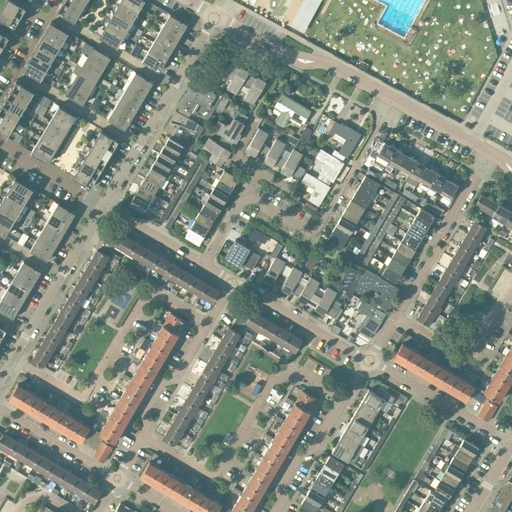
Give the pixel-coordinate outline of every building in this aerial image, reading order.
[(6,0),(3,5),(21,16),(26,6),(16,0),(6,0)] [(82,0),(63,0),(63,1),(81,11),(86,2),(82,0)] [(120,0),(118,4),(136,15),(140,7),(128,0),(120,0)] [(57,11),(75,21),(81,11),(63,1),(57,11)] [(114,12),(131,22),(136,15),(118,4),(114,12)] [(0,10),(0,16),(15,26),(21,16),(3,5),(0,10)] [(109,20),(127,30),(131,22),(114,12),(109,20)] [(164,23),(182,34),(188,24),(170,13),(164,23)] [(104,28),(122,38),(127,30),(109,20),(104,28)] [(46,29),(64,40),(69,32),(51,21),(46,29)] [(159,33),(176,43),(182,34),(164,23),(159,33)] [(100,36),(117,46),(122,38),(104,28),(100,36)] [(0,42),(4,45),(9,35),(0,29),(0,42)] [(42,37),(59,48),(64,40),(46,29),(42,37)] [(153,42),(171,52),(176,43),(159,33),(153,42)] [(37,45),(54,55),(59,48),(42,37),(37,45)] [(148,51),(165,62),(171,52),(153,42),(148,51)] [(32,53),(50,63),(54,55),(37,45),(32,53)] [(75,67),(88,75),(102,51),(93,46),(82,66),(77,63),(75,67)] [(102,51),(88,75),(101,83),(103,79),(99,76),(111,57),(102,51)] [(142,61),(159,71),(165,62),(148,51),(142,61)] [(28,60),(45,71),(50,63),(32,53),(28,60)] [(23,69),(40,79),(45,71),(28,60),(23,69)] [(242,83),(248,73),(249,71),(239,67),(239,68),(230,63),(224,73),(233,78),(227,87),(236,93),(242,83)] [(65,94),(74,99),(88,75),(75,67),(73,71),(77,74),(65,94)] [(130,81),(147,91),(153,82),(136,71),(130,81)] [(244,98),(253,103),(266,82),(256,77),(256,78),(248,73),(242,83),(250,88),(244,98)] [(74,99),(83,104),(94,84),(99,87),(101,83),(88,75),(74,99)] [(12,87),(29,98),(34,89),(17,79),(12,87)] [(124,90),(142,101),(147,91),(130,81),(124,90)] [(189,111),(195,101),(208,108),(216,94),(195,82),(192,87),(190,86),(178,105),(180,106),(189,111)] [(7,95),(25,105),(29,98),(12,87),(7,95)] [(119,100),(136,110),(142,101),(124,90),(119,100)] [(276,122),(284,126),(290,116),(303,124),(311,110),(282,93),(274,107),(282,111),(276,122)] [(3,103),(20,113),(25,105),(7,95),(3,103)] [(113,109),(131,119),(136,110),(119,100),(113,109)] [(0,107),(0,111),(16,121),(20,113),(3,103),(0,107)] [(59,104),(54,112),(72,123),(77,115),(59,104)] [(164,129),(174,135),(180,125),(194,132),(199,124),(188,118),(191,112),(189,111),(180,106),(177,111),(175,110),(164,129)] [(108,119),(125,129),(131,119),(113,109),(108,119)] [(224,135),(234,141),(235,142),(240,132),(239,131),(248,116),(238,110),(229,126),(219,120),(214,129),(223,135),(224,135)] [(0,121),(11,129),(16,121),(0,111),(0,121)] [(54,112),(50,120),(67,130),(72,123),(54,112)] [(50,120),(45,128),(63,138),(67,130),(50,120)] [(0,133),(6,137),(11,129),(0,121),(0,133)] [(345,156),(347,157),(361,134),(342,122),(341,124),(335,121),(329,132),(335,135),(336,133),(346,138),(339,151),(338,152),(345,156)] [(299,139),(304,142),(312,130),(306,127),(299,139)] [(45,128),(40,136),(58,146),(63,138),(45,128)] [(256,153),(265,158),(271,148),(270,148),(262,143),(268,133),(259,128),(246,149),(256,154),(256,153)] [(96,139),(113,149),(119,140),(101,129),(96,139)] [(206,155),(220,164),(223,158),(225,159),(229,149),(234,141),(224,135),(223,135),(219,143),(209,137),(204,146),(209,150),(206,155)] [(40,136),(36,143),(53,154),(58,146),(40,136)] [(164,145),(178,153),(183,145),(169,137),(164,145)] [(274,163),(282,168),(288,158),(287,158),(279,153),(285,144),(276,138),(270,148),(271,148),(265,158),(264,160),(273,164),(274,163)] [(90,148),(108,159),(113,149),(96,139),(90,148)] [(380,159),(387,163),(396,148),(389,144),(388,144),(385,142),(378,154),(381,156),(380,159)] [(31,152),(49,162),(53,154),(36,143),(31,152)] [(159,153),(173,161),(178,153),(164,145),(159,153)] [(85,158),(102,168),(108,159),(90,148),(85,158)] [(323,175),(331,180),(333,181),(344,162),(342,161),(345,156),(338,152),(339,151),(335,149),(331,155),(321,148),(316,157),(329,165),(323,175)] [(395,165),(399,167),(406,155),(402,152),(396,148),(387,163),(394,167),(395,165)] [(291,174),(299,179),(305,169),(297,164),(302,154),(293,149),(287,158),(288,158),(282,168),(281,170),(290,174),(291,174)] [(155,161),(168,169),(173,161),(159,153),(155,161)] [(197,164),(199,161),(202,156),(198,154),(193,162),(197,164)] [(401,171),(408,175),(416,160),(410,156),(409,157),(406,155),(399,167),(402,169),(401,171)] [(200,166),(204,169),(209,160),(202,156),(199,161),(202,163),(200,166)] [(79,167),(97,177),(102,168),(85,158),(79,167)] [(416,177),(419,179),(426,167),(423,165),(423,164),(416,160),(408,175),(414,179),(416,177)] [(150,170),(163,178),(168,169),(155,161),(150,170)] [(192,173),(197,164),(193,162),(188,170),(192,173)] [(196,175),(199,177),(204,169),(200,166),(196,175)] [(73,177),(91,187),(97,177),(79,167),(73,177)] [(367,172),(378,178),(381,173),(370,167),(367,172)] [(422,183),(428,187),(437,172),(430,168),(430,169),(426,167),(419,179),(423,181),(422,183)] [(220,178),(233,186),(238,177),(225,169),(220,178)] [(145,178),(159,186),(163,178),(150,170),(145,178)] [(187,181),(192,173),(188,170),(184,179),(187,181)] [(308,199),(319,205),(330,186),(328,185),(331,180),(323,175),(320,173),(317,179),(307,172),(301,181),(315,189),(308,199)] [(437,189),(440,191),(447,179),(444,177),(444,176),(437,172),(428,187),(435,191),(437,189)] [(191,183),(194,185),(199,177),(196,175),(191,183)] [(366,175),(361,183),(374,191),(379,183),(366,175)] [(11,186),(28,196),(33,188),(16,177),(11,186)] [(140,186),(154,194),(159,186),(145,178),(140,186)] [(215,186),(228,194),(233,186),(220,178),(215,186)] [(182,189),(187,181),(184,179),(179,187),(182,189)] [(442,196),(450,200),(452,197),(451,197),(458,185),(451,181),(447,179),(440,191),(444,193),(442,196)] [(186,191),(190,193),(194,185),(191,183),(186,191)] [(361,183),(356,191),(369,199),(374,191),(361,183)] [(6,193),(24,204),(28,196),(11,186),(6,193)] [(135,194),(149,202),(154,194),(140,186),(135,194)] [(210,194),(223,202),(228,194),(215,186),(210,194)] [(178,197),(182,189),(179,187),(174,195),(178,197)] [(402,193),(409,197),(411,193),(405,189),(402,193)] [(181,199),(185,201),(190,193),(186,191),(181,199)] [(356,191),(351,200),(365,208),(369,199),(356,191)] [(390,200),(393,202),(398,194),(395,192),(390,200)] [(2,201),(19,211),(24,204),(6,193),(2,201)] [(130,203),(144,211),(149,202),(135,194),(130,203)] [(205,202),(219,210),(223,202),(210,194),(205,202)] [(475,205),(492,215),(499,205),(481,194),(475,205)] [(173,205),(178,197),(174,195),(169,203),(173,205)] [(397,204),(400,207),(406,198),(402,196),(397,204)] [(176,207),(180,209),(185,201),(181,199),(176,207)] [(351,200),(346,208),(360,216),(365,208),(351,200)] [(385,208),(388,211),(393,202),(390,200),(385,208)] [(0,203),(0,210),(15,219),(19,211),(2,201),(0,203)] [(52,212),(70,223),(76,213),(58,202),(52,212)] [(200,210),(214,218),(219,210),(205,202),(200,210)] [(168,213),(173,205),(169,203),(164,211),(168,213)] [(430,209),(440,215),(444,210),(433,203),(432,205),(430,209)] [(392,213),(396,215),(400,207),(397,204),(392,213)] [(492,215),(505,223),(511,211),(499,204),(499,205),(492,215)] [(171,215),(175,218),(180,209),(176,207),(171,215)] [(416,216),(429,224),(434,215),(421,207),(416,216)] [(346,208),(341,216),(355,224),(360,216),(346,208)] [(380,217),(384,219),(388,211),(385,208),(380,217)] [(0,221),(10,227),(15,219),(0,210),(0,221)] [(195,219),(209,227),(214,218),(200,210),(195,219)] [(163,222),(168,213),(164,211),(159,220),(163,222)] [(47,221),(64,232),(70,223),(52,212),(47,221)] [(387,221),(391,223),(396,215),(392,213),(387,221)] [(166,224),(170,226),(175,218),(171,215),(166,224)] [(341,216),(336,224),(350,232),(352,228),(356,230),(359,226),(355,224),(341,216)] [(411,224),(425,232),(429,224),(416,216),(411,224)] [(375,225),(379,227),(384,219),(380,217),(375,225)] [(190,227),(204,235),(209,227),(195,219),(190,227)] [(467,232),(479,238),(486,226),(475,219),(467,232)] [(0,232),(5,235),(10,227),(0,221),(0,232)] [(41,231),(59,241),(64,232),(47,221),(41,231)] [(382,229),(386,231),(391,223),(387,221),(382,229)] [(332,232),(345,240),(346,240),(349,242),(353,234),(350,232),(336,224),(332,232)] [(406,232),(420,240),(425,232),(411,224),(406,232)] [(370,233),(374,235),(379,227),(375,225),(370,233)] [(100,236),(105,239),(115,244),(121,234),(107,226),(100,236)] [(185,235),(199,243),(204,235),(190,227),(185,235)] [(377,237),(381,239),(386,231),(382,229),(377,237)] [(36,240),(53,250),(59,241),(41,231),(36,240)] [(341,248),(345,250),(349,243),(345,241),(345,240),(332,232),(327,241),(340,249),(341,248)] [(401,240),(415,248),(420,240),(406,232),(401,240)] [(460,244),(472,251),(479,238),(467,232),(460,244)] [(115,244),(115,245),(127,252),(134,240),(122,233),(121,234),(115,244)] [(365,241),(369,243),(374,235),(370,233),(365,241)] [(373,245),(376,248),(381,239),(377,237),(373,245)] [(242,262),(252,269),(260,256),(249,249),(250,248),(235,239),(225,257),(240,266),(242,262)] [(30,250),(48,260),(53,250),(36,240),(30,250)] [(134,240),(127,252),(139,259),(146,248),(134,240)] [(396,248),(410,256),(415,248),(401,240),(396,248)] [(360,249),(364,252),(369,243),(365,241),(360,249)] [(453,256),(464,263),(472,251),(460,244),(453,256)] [(368,254),(371,256),(376,248),(373,245),(368,254)] [(90,261),(102,268),(109,255),(99,249),(98,248),(90,261)] [(146,248),(139,259),(152,266),(158,255),(146,248)] [(392,257),(405,265),(410,256),(396,248),(392,257)] [(355,258),(359,260),(364,252),(360,249),(355,258)] [(363,262),(366,264),(371,256),(368,254),(363,262)] [(158,255),(152,266),(164,273),(171,262),(158,255)] [(273,281),(282,286),(288,276),(287,276),(279,271),(285,261),(276,256),(263,277),(273,282),(273,281)] [(446,268),(457,275),(464,263),(453,256),(446,268)] [(387,265),(400,273),(405,265),(392,257),(387,265)] [(18,270),(36,280),(41,271),(24,260),(18,270)] [(83,273),(94,280),(102,268),(90,261),(83,273)] [(171,262),(164,273),(176,281),(183,269),(171,262)] [(378,271),(395,281),(400,273),(387,265),(383,263),(378,271)] [(290,291),(299,296),(305,286),(304,286),(296,281),(302,272),(293,266),(287,276),(288,276),(282,286),(281,288),(290,292),(290,291)] [(340,282),(338,286),(352,294),(356,289),(355,289),(364,274),(350,266),(345,274),(344,274),(339,282),(340,282)] [(438,281),(450,287),(457,275),(446,268),(438,281)] [(183,269),(176,281),(188,288),(195,276),(183,269)] [(364,274),(355,289),(356,289),(366,295),(370,287),(377,276),(366,269),(364,274)] [(12,279),(30,290),(36,280),(18,270),(12,279)] [(76,285),(87,292),(94,280),(83,273),(76,285)] [(195,276),(188,288),(201,295),(207,284),(195,276)] [(308,301),(316,306),(322,296),(314,291),(319,282),(310,276),(304,286),(305,286),(299,296),(298,298),(307,302),(308,301)] [(377,276),(370,287),(379,293),(375,300),(376,301),(373,306),(384,312),(387,307),(389,308),(396,295),(394,294),(396,291),(398,292),(400,289),(377,276)] [(7,289),(25,299),(30,290),(12,279),(7,289)] [(431,293),(443,300),(450,287),(438,281),(431,293)] [(207,284),(201,295),(213,303),(220,291),(207,284)] [(68,298),(80,304),(87,292),(76,285),(68,298)] [(325,312),(334,317),(339,307),(331,302),(337,292),(327,287),(322,296),(316,306),(315,308),(325,312)] [(1,298),(19,308),(25,299),(7,289),(1,298)] [(424,305),(435,312),(443,300),(431,293),(424,305)] [(0,300),(0,310),(13,318),(19,308),(1,298),(0,300)] [(61,310),(73,317),(80,304),(68,298),(61,310)] [(362,300),(357,308),(367,314),(361,324),(362,324),(359,330),(369,336),(372,331),(374,332),(382,320),(380,318),(382,315),(384,316),(386,313),(384,312),(373,306),(362,300)] [(232,314),(237,317),(246,322),(252,312),(238,303),(232,314)] [(417,318),(428,324),(435,312),(424,305),(417,318)] [(54,322),(65,329),(73,317),(61,310),(54,322)] [(246,322),(247,322),(259,330),(265,318),(253,311),(252,312),(246,322)] [(163,324),(177,332),(184,320),(170,312),(163,324)] [(265,318),(259,330),(271,337),(278,325),(265,318)] [(47,334),(58,341),(65,329),(54,322),(47,334)] [(153,342),(168,351),(178,333),(177,332),(163,324),(153,342)] [(278,325),(271,337),(283,344),(290,332),(278,325)] [(221,338),(233,345),(240,333),(230,327),(229,326),(221,338)] [(290,332),(283,344),(296,351),(302,340),(290,332)] [(39,346),(51,353),(58,341),(47,334),(39,346)] [(214,351),(226,357),(233,345),(221,338),(214,351)] [(142,360),(157,369),(168,351),(153,342),(142,360)] [(394,357),(412,367),(421,353),(402,342),(394,357)] [(32,359),(44,366),(51,353),(39,346),(32,359)] [(207,363),(219,370),(226,357),(214,351),(207,363)] [(412,367),(430,378),(438,363),(421,353),(412,367)] [(495,373),(510,382),(511,377),(511,358),(505,355),(495,373)] [(131,378),(146,387),(157,369),(142,360),(131,378)] [(200,375),(211,382),(219,370),(207,363),(200,375)] [(430,378),(448,389),(456,374),(438,363),(430,378)] [(484,391),(498,400),(499,400),(510,382),(495,373),(484,391)] [(469,395),(474,385),(475,384),(456,374),(448,389),(466,399),(469,395)] [(193,387),(204,394),(211,382),(200,375),(193,387)] [(121,396),(136,405),(146,387),(131,378),(121,396)] [(9,398),(27,409),(36,394),(18,383),(9,398)] [(185,400),(197,406),(204,394),(193,387),(185,400)] [(369,389),(363,398),(380,408),(385,399),(392,403),(395,397),(379,387),(375,393),(369,389)] [(302,390),(295,402),(309,410),(316,398),(302,390)] [(477,415),(488,421),(497,405),(495,404),(498,400),(484,391),(478,400),(484,404),(477,415)] [(27,409),(45,419),(54,404),(36,394),(27,409)] [(110,414),(125,423),(136,405),(121,396),(110,414)] [(363,398),(358,407),(374,417),(380,408),(363,398)] [(178,412),(190,419),(197,406),(185,400),(178,412)] [(295,402),(284,420),(299,429),(310,410),(309,410),(295,402)] [(45,419),(63,430),(72,415),(54,404),(45,419)] [(358,407),(353,416),(369,426),(374,417),(358,407)] [(393,416),(396,418),(401,410),(397,408),(393,416)] [(171,424),(182,431),(190,419),(178,412),(171,424)] [(100,432),(114,440),(114,441),(125,423),(110,414),(100,432)] [(81,440),(90,426),(72,415),(63,430),(81,440)] [(353,416),(348,425),(364,434),(369,426),(353,416)] [(387,425),(391,427),(396,418),(393,416),(387,425)] [(284,420),(274,438),(289,447),(299,429),(284,420)] [(163,436),(175,443),(182,431),(171,424),(163,436)] [(348,425),(342,434),(359,443),(364,434),(348,425)] [(382,433),(386,435),(391,427),(387,425),(382,433)] [(93,456),(103,462),(112,446),(111,445),(114,440),(100,432),(90,426),(81,440),(92,446),(97,449),(93,456)] [(440,435),(444,437),(449,429),(445,426),(440,435)] [(0,438),(0,446),(9,452),(16,440),(3,433),(2,434),(0,438)] [(377,442),(380,444),(386,435),(382,433),(377,442)] [(337,442),(359,455),(364,446),(359,443),(342,434),(337,442)] [(435,443),(439,445),(444,437),(440,435),(435,443)] [(274,438),(263,456),(278,465),(289,447),(274,438)] [(459,446),(473,454),(478,446),(464,438),(459,446)] [(16,440),(9,452),(21,459),(28,447),(16,440)] [(332,452),(353,464),(359,455),(337,442),(332,452)] [(372,451),(375,453),(380,444),(377,442),(372,451)] [(430,451),(434,453),(439,445),(435,443),(430,451)] [(454,454),(468,462),(473,454),(459,446),(455,444),(450,452),(454,454)] [(28,447),(21,459),(33,466),(40,455),(28,447)] [(367,460),(370,462),(375,453),(372,451),(367,460)] [(425,459),(429,462),(434,453),(430,451),(425,459)] [(449,463),(463,471),(468,462),(454,454),(449,463)] [(40,455),(33,466),(46,473),(52,462),(40,455)] [(325,463),(338,471),(343,463),(330,455),(325,463)] [(263,456),(253,474),(267,482),(278,465),(263,456)] [(420,468),(424,470),(429,462),(425,459),(420,468)] [(140,475),(159,486),(168,471),(149,460),(140,475)] [(361,469),(365,471),(370,462),(367,460),(361,469)] [(52,462),(46,473),(58,481),(65,469),(52,462)] [(320,471),(333,480),(338,471),(325,463),(320,471)] [(444,471),(458,479),(463,471),(449,463),(444,471)] [(415,476),(419,478),(424,470),(420,468),(415,476)] [(65,469),(58,481),(70,488),(77,476),(65,469)] [(511,470),(502,488),(511,493),(511,470)] [(159,486),(177,497),(185,482),(168,471),(159,486)] [(315,480),(329,488),(333,480),(320,471),(315,480)] [(440,479),(453,487),(458,479),(444,471),(440,479)] [(359,472),(354,480),(357,483),(362,474),(359,472)] [(253,474),(242,492),(257,500),(267,482),(253,474)] [(77,476),(70,488),(82,495),(89,483),(77,476)] [(408,489),(411,491),(417,482),(413,479),(408,489)] [(435,487),(448,495),(453,487),(440,479),(435,487)] [(310,488),(324,496),(329,488),(315,480),(310,488)] [(354,480),(349,489),(353,491),(357,483),(354,480)] [(177,497),(195,507),(203,492),(185,482),(177,497)] [(89,483),(82,495),(95,502),(102,491),(89,483)] [(305,496),(319,504),(324,496),(310,488),(305,496)] [(511,493),(502,488),(488,511),(490,511),(502,511),(511,495),(511,493)] [(344,497),(348,499),(353,491),(349,489),(344,497)] [(403,497),(406,499),(411,491),(408,489),(403,497)] [(424,498),(441,508),(446,499),(430,489),(424,498)] [(216,511),(221,503),(222,503),(203,492),(195,507),(202,511),(216,511)] [(234,511),(250,511),(257,500),(242,492),(231,509),(231,510),(234,511)] [(300,505),(312,511),(314,511),(319,504),(305,496),(300,505)] [(339,505),(343,507),(348,499),(344,497),(339,505)] [(398,506),(401,508),(406,499),(403,497),(398,506)] [(419,507),(427,511),(438,511),(441,508),(424,498),(419,507)] [(114,511),(133,511),(134,511),(120,503),(114,511)] [(216,511),(223,511),(226,506),(221,503),(216,511)]
